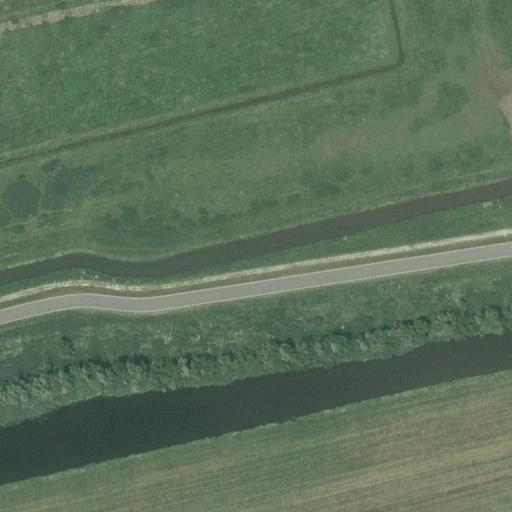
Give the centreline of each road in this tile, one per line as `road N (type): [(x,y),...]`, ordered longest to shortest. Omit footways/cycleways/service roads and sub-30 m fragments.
road 1 (unknown): [(0,299),(81,283),(215,279),(511,233)]
road 2 (track): [(0,31),(134,0)]
